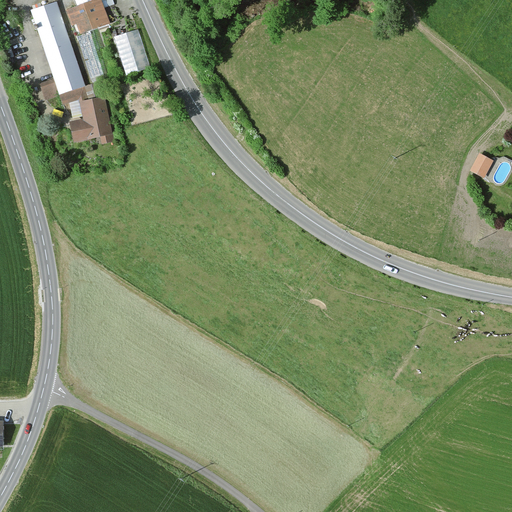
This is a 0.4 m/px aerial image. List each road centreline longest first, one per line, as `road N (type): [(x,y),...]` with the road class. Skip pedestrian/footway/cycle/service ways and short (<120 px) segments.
road 1 (secondary): [(142,0),(206,119),(279,197),(378,259),(511,297)]
road 2 (secondary): [(0,497),(37,412),(52,324),(45,248),(0,104)]
